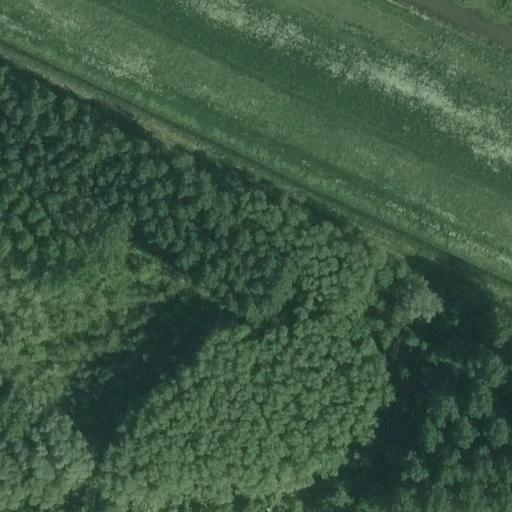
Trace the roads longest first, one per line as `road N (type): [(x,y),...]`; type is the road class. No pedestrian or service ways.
road 1 (track): [(0,59),(511,297)]
road 2 (track): [(93,0),(511,200)]
